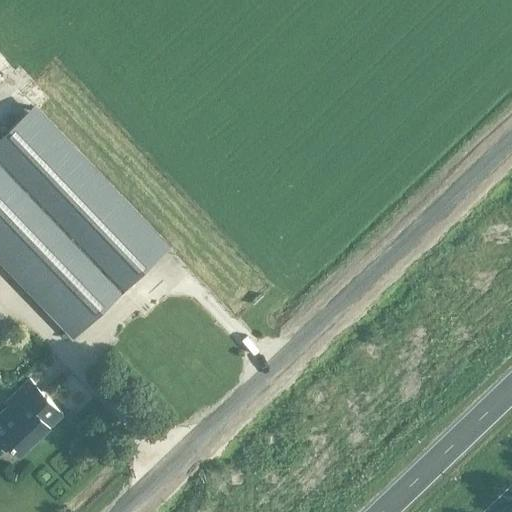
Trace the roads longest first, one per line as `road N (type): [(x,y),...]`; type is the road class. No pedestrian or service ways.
road 1 (unclassified): [(123,511),(511,150)]
road 2 (trunk): [(511,389),(383,511)]
